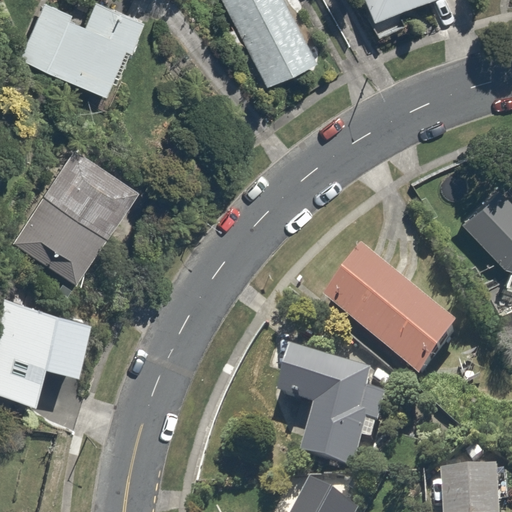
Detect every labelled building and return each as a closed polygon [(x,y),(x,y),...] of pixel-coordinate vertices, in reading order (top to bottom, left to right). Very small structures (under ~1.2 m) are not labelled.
[(75,11),(47,0),(45,0),(19,63),(104,99),(136,22),(92,4),(82,27),(71,22),(75,11)] [(314,61),(286,0),(223,0),(262,85),(314,61)] [(361,0),(375,36),(399,27),(396,18),(442,0),(361,0)] [(146,193),(74,147),(12,243),(85,289),(146,193)] [(511,207),(494,190),(458,228),(502,271),(511,273),(511,207)] [(362,256),(323,306),(426,385),(465,335),(362,256)] [(82,380),(100,314),(4,288),(0,301),(0,398),(38,409),(49,371),(82,380)] [(511,306),(499,313),(511,337),(511,306)] [(367,430),(385,434),(392,403),(373,400),(377,382),(293,364),(284,407),(317,414),(307,460),(358,471),(367,430)] [(441,475),(443,511),(498,511),(497,472),(441,475)] [(352,511),(311,488),(296,511),(352,511)]
